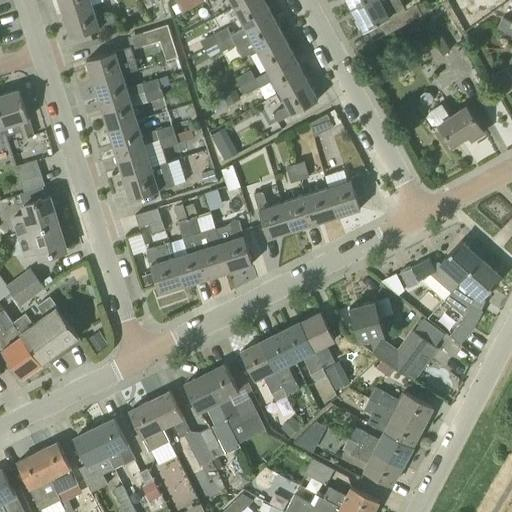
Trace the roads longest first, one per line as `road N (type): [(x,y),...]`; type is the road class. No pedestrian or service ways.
road 1 (residential): [(135,360),(42,53)]
road 2 (residential): [(135,360),(419,218)]
road 3 (residential): [(419,218),(304,0)]
road 4 (residential): [(415,511),(511,324)]
road 5 (residential): [(0,428),(135,360)]
